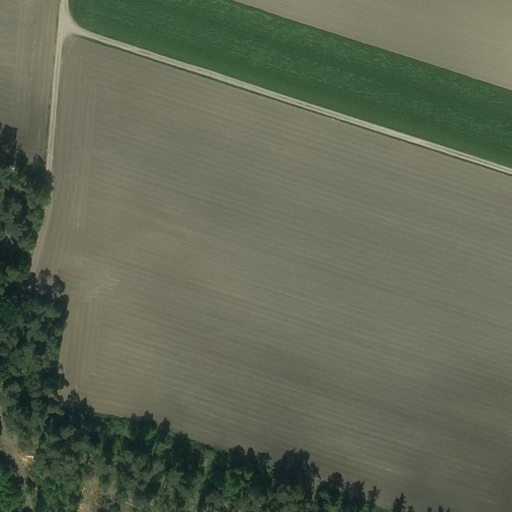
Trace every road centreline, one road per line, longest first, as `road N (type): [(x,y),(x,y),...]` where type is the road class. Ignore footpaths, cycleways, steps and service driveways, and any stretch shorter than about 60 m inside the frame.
road 1 (track): [(61,25),(511,172)]
road 2 (track): [(63,0),(46,193),(20,278)]
